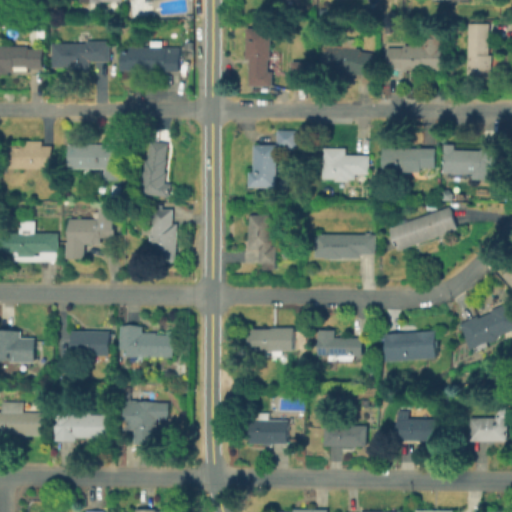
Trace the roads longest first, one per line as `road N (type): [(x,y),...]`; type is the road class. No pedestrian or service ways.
road 1 (residential): [(511,110),(0,109)]
road 2 (residential): [(511,476),(0,476)]
road 3 (tertiary): [(211,0),(214,478)]
road 4 (residential): [(511,231),(454,283),(418,297),(211,296)]
road 5 (residential): [(211,296),(0,292)]
